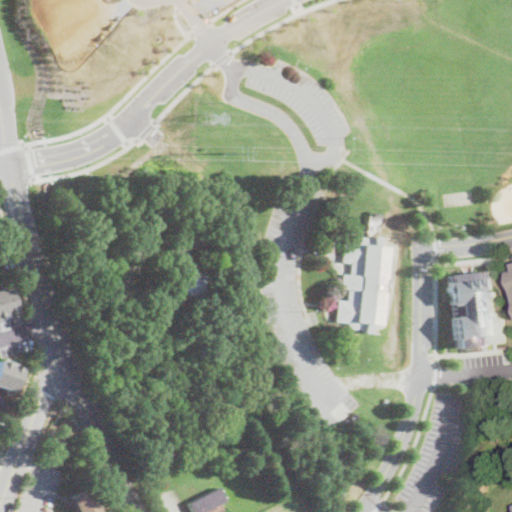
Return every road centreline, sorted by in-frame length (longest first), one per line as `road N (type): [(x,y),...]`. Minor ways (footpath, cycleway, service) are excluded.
road 1 (residential): [(511,235),(419,245),(307,227),(228,191),(134,117)]
road 2 (residential): [(282,0),(210,43),(99,142),(9,166)]
road 3 (residential): [(358,511),(409,413),(419,245)]
road 4 (tertiary): [(0,107),(21,225),(60,355)]
road 5 (tertiary): [(60,355),(137,511)]
road 6 (residential): [(60,355),(0,503)]
